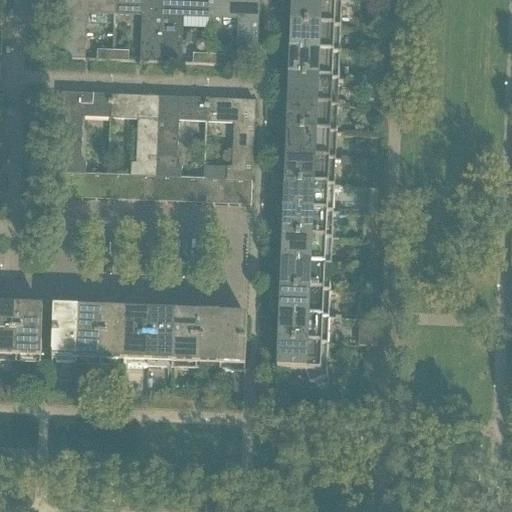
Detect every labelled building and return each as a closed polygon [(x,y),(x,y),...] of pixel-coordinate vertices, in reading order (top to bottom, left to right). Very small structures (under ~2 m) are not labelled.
[(88,17),(115,18),(115,0),(67,0),(65,62),(86,63),(88,17)] [(141,65),(161,66),(163,0),(115,0),(115,18),(143,19),(141,65)] [(183,21),(211,22),(211,0),(163,0),(161,66),(182,67),(183,21)] [(246,0),(211,0),(211,22),(239,23),(237,69),(258,70),(261,1),(246,0)] [(282,21),(281,29),(341,31),(341,18),(335,17),(336,5),(342,6),(342,5),(293,2),(292,21),(282,21)] [(281,29),(281,37),(291,37),(290,56),(340,58),(340,57),(334,57),(334,45),(340,45),(341,31),(281,29)] [(98,63),(113,64),(114,54),(98,53),(98,63)] [(114,54),(113,64),(129,65),(129,55),(114,54)] [(279,74),(279,82),(339,84),(339,70),(333,70),(334,58),(340,58),(290,56),(290,74),(279,74)] [(194,67),(209,68),(210,58),(194,57),(194,67)] [(210,58),(209,68),(225,69),(225,58),(210,58)] [(279,82),(279,90),(289,90),(288,109),(338,111),(338,110),(332,110),(332,98),(338,98),(339,84),(279,82)] [(111,123),(112,99),(64,97),(60,176),(72,177),(84,178),(87,178),(87,165),(82,164),(84,122),(111,123)] [(156,181),(160,101),(112,99),(111,123),(139,124),(137,166),(132,166),(131,180),(132,180),(144,180),(156,181)] [(207,126),(208,103),(160,101),(156,181),(168,182),(179,182),(182,182),(183,168),(178,168),(180,125),(207,126)] [(227,184),(228,184),(240,185),(252,185),(254,161),(256,105),(208,103),(207,126),(235,127),(232,171),(227,170),(227,184)] [(277,126),(277,135),(336,137),(337,123),(331,123),(332,111),(338,111),(288,109),(287,127),(277,126)] [(277,135),(277,143),(287,143),(286,161),(335,163),(335,162),(329,162),(330,150),(336,150),(336,137),(277,135)] [(275,179),(275,187),(334,189),(335,176),(329,176),(329,164),(335,164),(335,163),(286,161),(285,179),(275,179)] [(72,177),(60,176),(59,200),(71,200),(72,177)] [(84,178),(72,177),(71,200),(83,201),(84,178)] [(96,178),(87,178),(84,178),(83,201),(96,201),(96,178)] [(108,179),(96,178),(96,201),(107,202),(108,179)] [(119,202),(120,179),(108,179),(107,202),(119,202)] [(132,180),(131,180),(120,179),(119,202),(131,203),(132,180)] [(144,203),(144,180),(132,180),(131,203),(144,203)] [(155,204),(156,181),(144,180),(144,203),(155,204)] [(168,182),(156,181),(155,204),(167,204),(168,182)] [(167,204),(179,205),(179,182),(168,182),(167,204)] [(179,205),(191,205),(192,183),(182,182),(179,182),(179,205)] [(191,205),(203,206),(204,183),(192,183),(191,205)] [(203,206),(215,206),(216,184),(204,183),(203,206)] [(215,206),(227,207),(228,184),(227,184),(216,184),(215,206)] [(227,207),(239,207),(240,185),(228,184),(227,207)] [(240,185),(239,207),(251,208),(252,185),(240,185)] [(275,187),(274,195),(284,195),(283,214),(333,216),(333,215),(327,215),(328,203),(334,203),(334,189),(275,187)] [(273,232),(272,240),(332,242),(333,229),(327,228),(327,216),(333,217),(333,216),(283,214),(283,232),(273,232)] [(272,240),(272,248),(282,248),(281,266),(331,268),(331,267),(325,267),(326,255),(332,255),(332,242),(272,240)] [(270,284),(270,292),(330,294),(331,281),(325,281),(325,269),(331,269),(331,268),(281,266),(280,284),(270,284)] [(270,292),(270,300),(280,300),(279,319),(329,321),(329,320),(323,320),(323,308),(329,308),(330,294),(270,292)] [(0,360),(16,361),(18,311),(17,311),(17,314),(0,313),(0,360)] [(18,311),(16,361),(40,362),(42,312),(41,312),(41,315),(18,314),(18,311)] [(52,362),(76,363),(78,313),(77,316),(55,315),(55,312),(54,312),(52,362)] [(76,363),(100,364),(102,314),(101,317),(79,316),(79,313),(78,313),(76,363)] [(100,364),(124,365),(126,315),(125,318),(103,317),(103,314),(102,314),(100,364)] [(124,365),(148,366),(150,316),(150,315),(149,319),(127,318),(127,315),(126,315),(124,365)] [(148,366),(148,370),(172,371),(172,367),(174,317),(174,316),(173,320),(151,319),(151,316),(150,316),(148,366)] [(172,367),(196,368),(198,317),(197,321),(175,320),(175,317),(174,317),(172,367)] [(196,368),(220,369),(222,318),(221,322),(199,321),(199,318),(198,317),(196,368)] [(220,369),(220,373),(245,374),(245,370),(247,319),(246,319),(245,323),(223,322),(223,318),(222,318),(220,369)] [(268,337),(268,345),(328,347),(329,321),(279,319),(278,337),(268,337)] [(358,342),(358,349),(372,349),(372,339),(362,339),(358,342)] [(268,345),(268,353),(277,353),(276,372),(304,373),(311,392),(330,385),(327,377),(327,374),(327,373),(321,373),(321,361),(327,361),(328,347),(268,345)]
